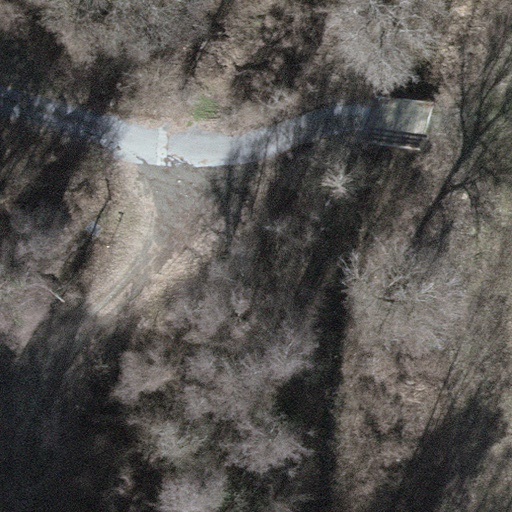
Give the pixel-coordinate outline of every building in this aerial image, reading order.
[(511,0),(510,0),(444,41),(469,81),(511,54),(511,0)] [(362,62),(281,215),(353,252),(433,99),(362,62)] [(240,285),(181,390),(232,419),(292,313),(240,285)] [(511,399),(466,344),(386,410),(452,491),(511,441),(511,399)] [(175,429),(136,497),(161,511),(174,511),(210,449),(175,429)] [(359,429),(251,511),(372,511),(404,487),(359,429)]
